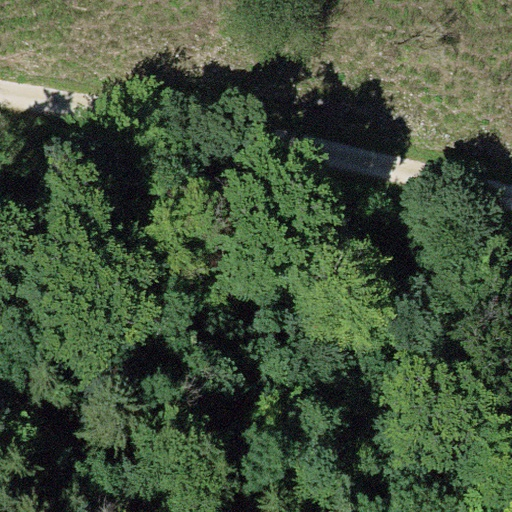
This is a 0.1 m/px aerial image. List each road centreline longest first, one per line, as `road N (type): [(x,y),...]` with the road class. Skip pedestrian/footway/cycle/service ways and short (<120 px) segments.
road 1 (track): [(0,90),(511,191)]
road 2 (track): [(201,511),(0,406)]
